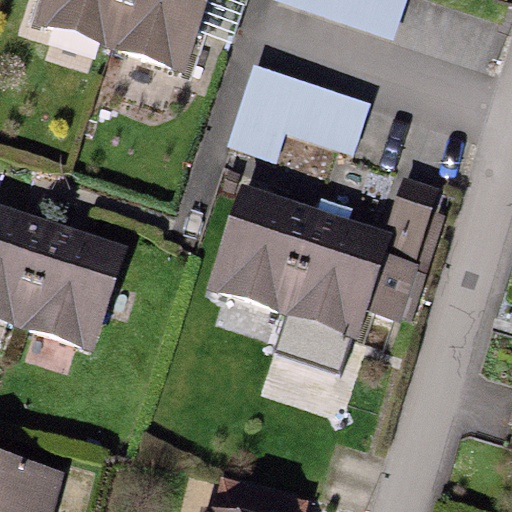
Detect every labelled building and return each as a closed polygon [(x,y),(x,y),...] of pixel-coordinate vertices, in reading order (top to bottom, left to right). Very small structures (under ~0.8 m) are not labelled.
[(55,0),(44,36),(188,80),(212,0),(55,0)] [(277,0),(276,4),(393,46),(406,11),(373,0),(277,0)] [(404,188),(386,253),(416,262),(434,197),(404,188)] [(246,206),(214,300),(354,347),(386,253),(246,206)] [(0,229),(0,328),(94,357),(121,266),(0,229)] [(0,511),(42,511),(49,483),(0,471),(0,511)]
